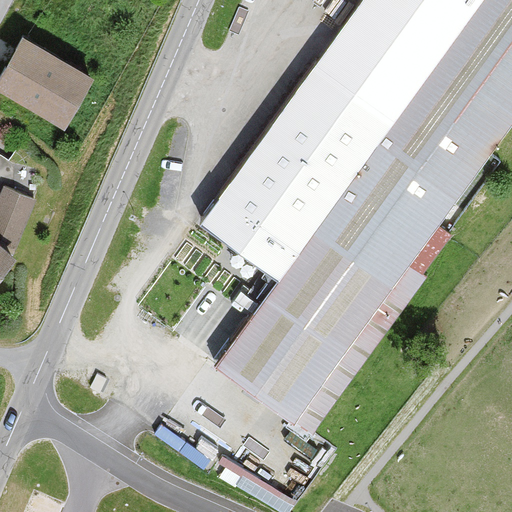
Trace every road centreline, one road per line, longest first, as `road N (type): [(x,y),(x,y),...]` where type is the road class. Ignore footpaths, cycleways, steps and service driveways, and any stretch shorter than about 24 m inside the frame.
road 1 (tertiary): [(20,414),(199,0)]
road 2 (residential): [(20,414),(216,511)]
